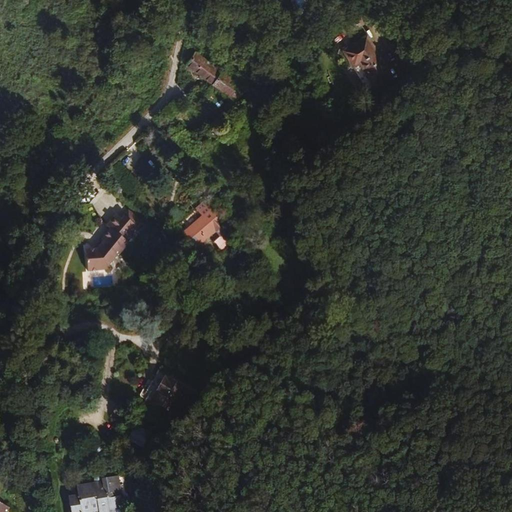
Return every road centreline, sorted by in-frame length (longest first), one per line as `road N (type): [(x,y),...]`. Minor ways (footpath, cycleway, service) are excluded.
road 1 (unclassified): [(0,369),(58,210),(166,94),(186,0)]
road 2 (track): [(511,170),(436,36)]
